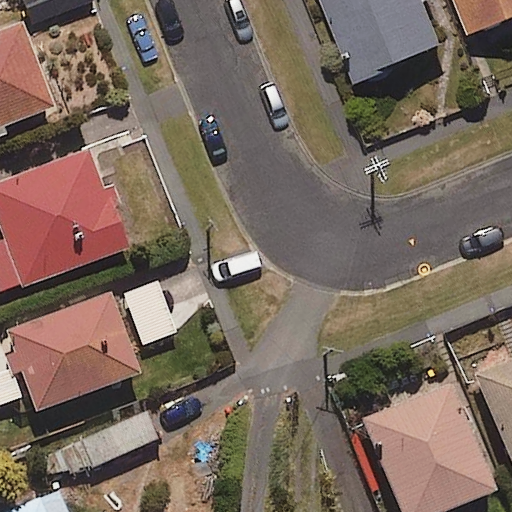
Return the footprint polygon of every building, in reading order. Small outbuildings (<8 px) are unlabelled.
[(93,3),(92,0),(28,0),(29,0),(37,23),(93,3)] [(450,48),(429,0),(325,0),(363,86),(450,48)] [(511,23),(511,0),(458,0),(475,39),(511,23)] [(0,135),(56,116),(24,30),(0,38),(0,135)] [(0,300),(130,256),(96,155),(0,188),(0,229),(6,246),(0,247),(0,300)] [(177,337),(159,285),(6,338),(35,419),(143,382),(132,352),(177,337)] [(511,365),(476,381),(511,461),(511,365)] [(474,511),(498,502),(453,390),(364,426),(399,511),(474,511)] [(161,439),(147,411),(41,465),(55,492),(161,439)] [(66,511),(60,496),(19,511),(66,511)]
